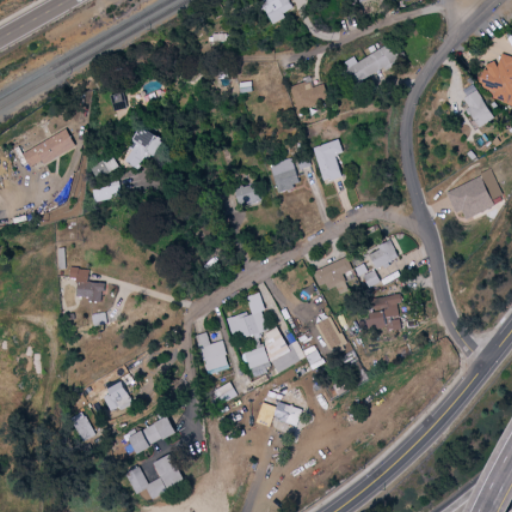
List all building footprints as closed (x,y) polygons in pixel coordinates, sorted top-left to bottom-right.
[(295,6),(292,0),(262,0),(274,23),(287,16),(284,12),(295,6)] [(357,60),(354,55),(344,61),(356,83),(399,60),(390,43),(357,60)] [(511,102),(511,54),(503,52),(500,63),(489,60),(481,85),(496,90),(494,97),(511,102)] [(330,99),(324,82),(311,86),(309,79),(291,85),(298,109),(330,99)] [(469,106),(480,126),(495,117),(475,82),(463,89),(472,105),(469,106)] [(112,93),(115,109),(128,107),(125,91),(112,93)] [(142,169),(150,152),(157,154),(165,136),(141,126),(125,161),(142,169)] [(24,152),(32,165),(44,158),(46,162),(78,145),(68,128),(24,152)] [(337,154),(345,151),(341,138),(314,145),(325,180),(344,175),(337,154)] [(273,162),(280,189),(301,184),(294,157),(273,162)] [(447,190),(457,211),(463,208),(468,217),(496,204),(493,198),(503,193),(492,169),(447,190)] [(123,194),(119,178),(92,185),(96,201),(123,194)] [(237,187),(242,205),(263,198),(258,181),(237,187)] [(378,267),(400,257),(392,240),(370,251),(378,267)] [(321,289),(347,281),(344,271),(354,268),(351,256),(314,268),(321,289)] [(369,270),(366,262),(357,266),(360,274),(369,270)] [(104,298),(106,281),(90,279),(91,267),(71,265),(70,276),(79,277),(78,296),(104,298)] [(382,281),(375,268),(364,274),(371,287),(382,281)] [(248,295),(252,310),(229,317),(235,339),(269,329),(263,310),(266,309),(261,291),(248,295)] [(374,296),(376,313),(370,314),(371,327),(388,325),(389,329),(402,327),(401,316),(400,316),(399,302),(403,302),(402,292),(374,296)] [(317,322),(332,351),(347,343),(332,314),(317,322)] [(280,371),(306,356),(297,339),(289,344),(278,325),(260,335),(280,371)] [(197,333),(208,373),(231,367),(224,339),(211,342),(208,330),(197,333)] [(253,375),(273,367),(265,344),(245,352),(253,375)] [(104,391),(112,409),(121,405),(122,408),(134,402),(124,381),(104,391)] [(210,392),(216,405),(238,394),(231,381),(210,392)] [(276,415),(285,417),(282,431),(297,434),(302,406),(279,402),(276,415)] [(97,435),(84,410),(71,416),(83,441),(97,435)] [(130,434),(138,451),(178,432),(170,415),(130,434)] [(169,487),(186,478),(172,452),(156,461),(169,487)] [(127,471),(137,493),(149,487),(153,497),(169,490),(162,476),(149,482),(141,465),(127,471)]
